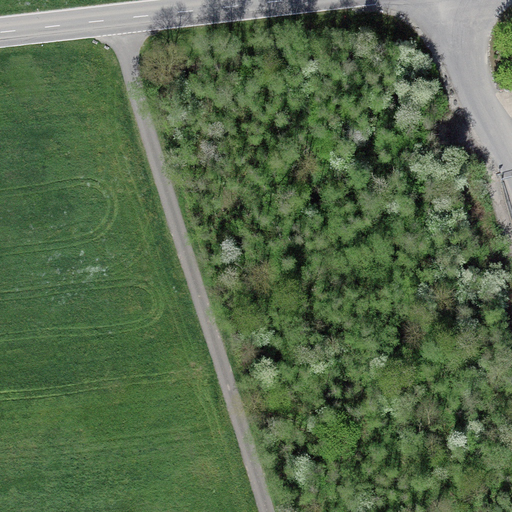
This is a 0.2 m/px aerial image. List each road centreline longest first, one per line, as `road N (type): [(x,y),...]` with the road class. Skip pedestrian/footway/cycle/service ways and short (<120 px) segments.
road 1 (track): [(269,511),(112,21)]
road 2 (tertiary): [(0,32),(276,0)]
